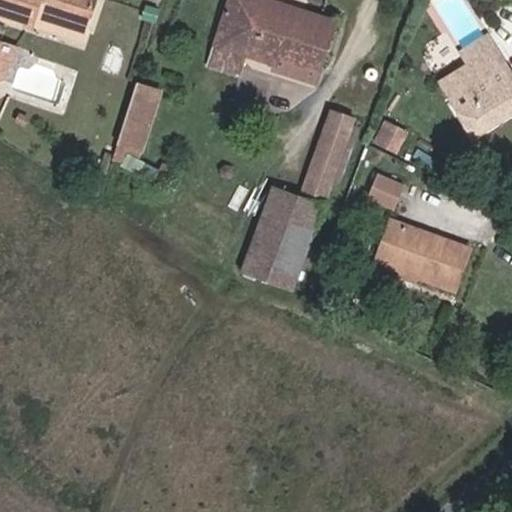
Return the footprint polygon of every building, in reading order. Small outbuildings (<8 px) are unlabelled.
[(85,31),(94,0),(0,0),(0,17),(31,27),(32,23),(36,14),(85,31)] [(321,70),(337,21),(309,12),(307,17),(262,3),(262,0),(228,0),(209,64),(238,74),(244,55),(275,64),(278,57),(321,70)] [(85,31),(36,14),(32,23),(82,40),(85,31)] [(468,65),(495,48),(487,36),(460,52),(468,65)] [(511,112),(511,75),(495,48),(468,65),(440,82),(473,136),(511,112)] [(278,57),(275,64),(273,70),(316,84),(321,70),(278,57)] [(139,155),(159,91),(137,85),(114,158),(125,162),(128,152),(139,155)] [(326,200),(355,118),(330,110),(301,191),(326,200)] [(395,152),(405,135),(385,124),(375,141),(395,152)] [(394,210),(404,185),(378,174),(368,198),(394,210)] [(293,290),(324,205),(272,186),(242,270),(293,290)] [(454,288),(468,249),(392,221),(377,259),(418,275),(454,288)] [(418,275),(377,259),(375,265),(416,280),(418,275)]
